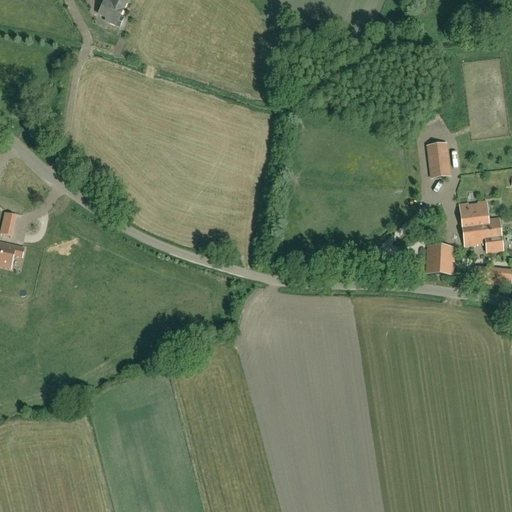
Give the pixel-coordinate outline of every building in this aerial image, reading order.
[(127,3),(119,0),(112,0),(110,4),(104,1),(98,15),(109,20),(108,23),(119,28),(123,21),(119,19),(127,3)] [(450,178),(448,166),(447,166),(445,145),(432,147),(433,163),(429,163),(431,180),(450,178)] [(489,221),(486,202),(459,206),(462,229),(468,229),(467,224),(489,221)] [(467,224),(468,229),(462,229),(464,248),(485,245),(486,254),(503,252),(499,219),(489,221),(467,224)] [(0,244),(0,267),(10,270),(13,257),(21,259),(23,249),(6,245),(0,244)] [(435,249),(427,248),(426,274),(453,276),(453,269),(452,269),(452,263),(453,263),(454,250),(446,249),(435,249)]
